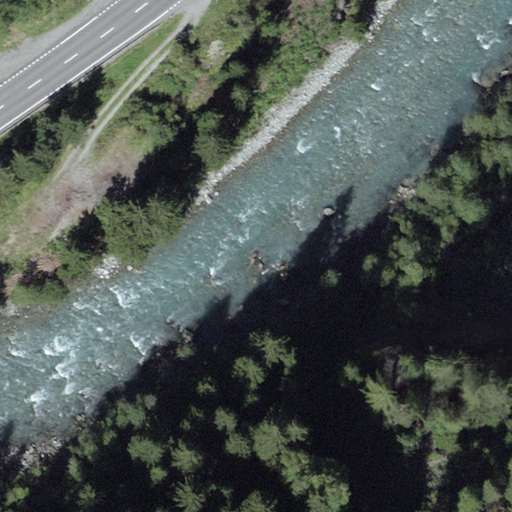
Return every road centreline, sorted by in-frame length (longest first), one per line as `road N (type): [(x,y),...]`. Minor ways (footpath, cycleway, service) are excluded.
road 1 (track): [(188,0),(185,22),(28,213)]
road 2 (primary): [(150,0),(0,108)]
